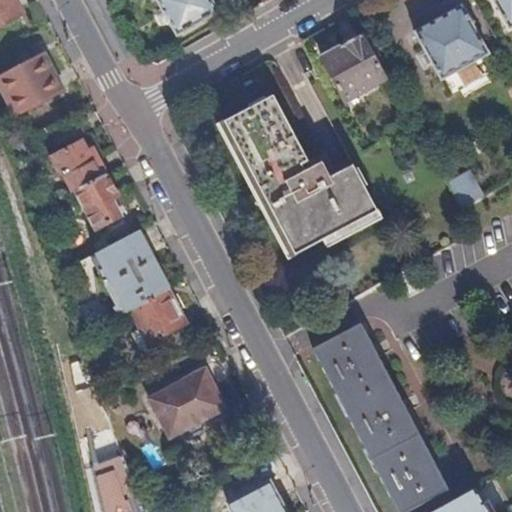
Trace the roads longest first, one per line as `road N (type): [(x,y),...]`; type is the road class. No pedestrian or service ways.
road 1 (tertiary): [(131,108),(347,511)]
road 2 (tertiary): [(324,0),(131,108)]
road 3 (tertiary): [(71,0),(131,108)]
